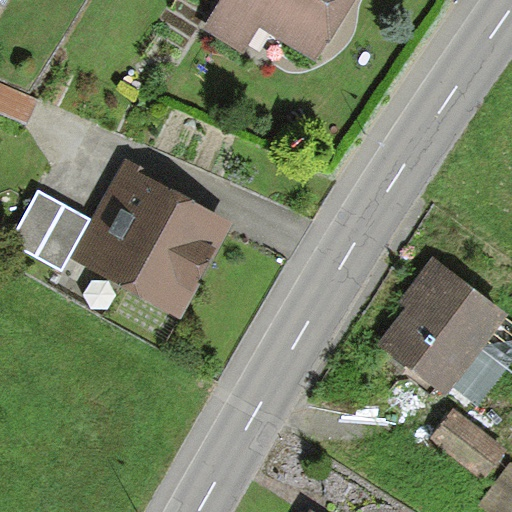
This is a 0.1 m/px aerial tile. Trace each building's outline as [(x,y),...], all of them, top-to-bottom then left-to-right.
[(297,51),(332,0),(218,0),(201,26),(233,48),(252,19),(297,51)] [(0,114),(23,123),(31,101),(0,89),(0,114)] [(74,251),(164,306),(212,228),(123,173),(74,251)] [(80,219),(30,190),(2,240),(52,269),(80,219)] [(381,344),(448,393),(506,315),(433,261),(402,304),(407,308),(381,344)] [(509,452),(455,409),(430,440),(484,483),(509,452)] [(511,511),(511,464),(481,500),(495,511),(511,511)]
